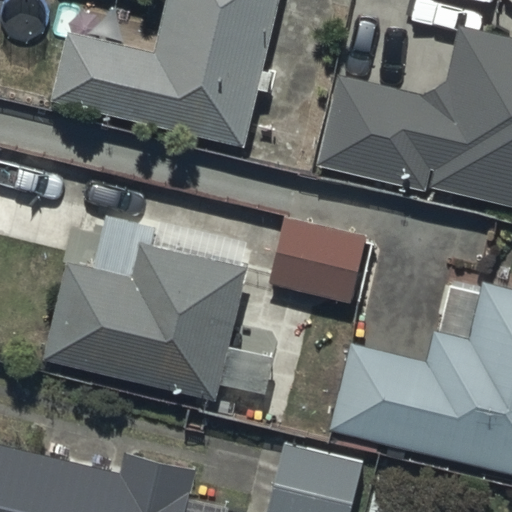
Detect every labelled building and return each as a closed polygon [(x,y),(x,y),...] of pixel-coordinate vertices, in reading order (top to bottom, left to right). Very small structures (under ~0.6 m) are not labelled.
[(244,136),(257,82),(268,85),(272,66),(262,63),(278,0),(165,0),(154,46),(66,23),(50,87),(244,136)] [(511,29),(458,16),(446,72),(420,85),(340,66),(318,157),(429,184),(431,177),(511,197),(511,29)] [(289,209),(273,274),(349,293),(366,229),(289,209)] [(70,251),(47,348),(217,390),(249,260),(143,234),(134,267),(70,251)] [(351,336),(330,422),(511,465),(511,281),(483,275),(480,286),(450,279),(440,323),(435,322),(427,354),(351,336)] [(0,431),(0,511),(184,511),(197,461),(127,444),(123,462),(0,431)] [(285,437),(266,511),(348,511),(363,456),(285,437)] [(410,511),(419,478),(379,468),(367,511),(410,511)]
